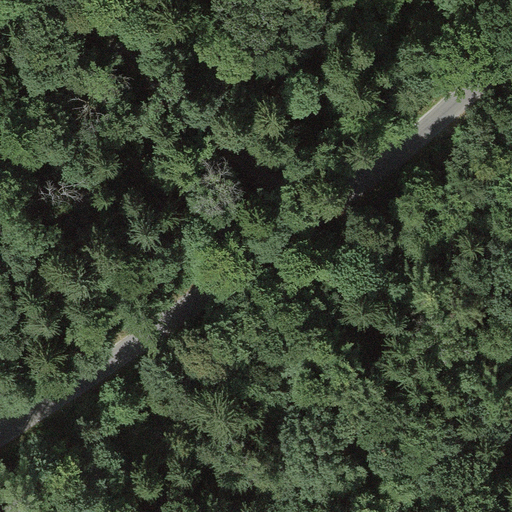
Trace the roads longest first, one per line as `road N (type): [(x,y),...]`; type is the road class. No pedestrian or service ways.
road 1 (unclassified): [(0,432),(308,224),(511,51)]
road 2 (track): [(308,224),(236,147),(64,0)]
